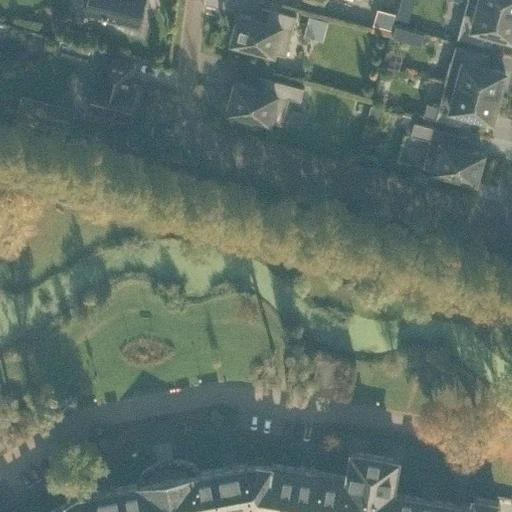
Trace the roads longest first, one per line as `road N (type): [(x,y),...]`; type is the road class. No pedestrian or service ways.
road 1 (residential): [(0,473),(124,409),(236,399),(511,442)]
road 2 (residential): [(506,230),(194,145),(188,65),(200,0)]
